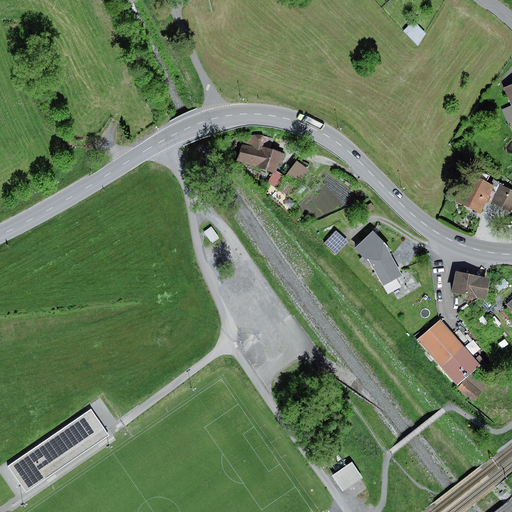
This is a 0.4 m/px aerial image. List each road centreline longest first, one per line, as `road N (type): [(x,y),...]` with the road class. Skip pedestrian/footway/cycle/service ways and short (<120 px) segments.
road 1 (primary): [(511,254),(468,247),(428,227),(344,148),(305,125),(257,114),(217,117)]
road 2 (primary): [(0,236),(162,140),(217,117)]
road 3 (residential): [(170,1),(217,117)]
